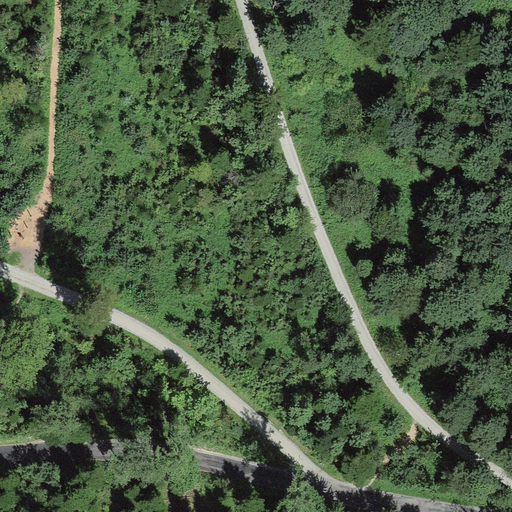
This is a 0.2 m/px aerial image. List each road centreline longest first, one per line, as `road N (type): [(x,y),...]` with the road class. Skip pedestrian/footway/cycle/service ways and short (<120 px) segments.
road 1 (track): [(241,0),(325,249),(381,365),(418,421),(511,483)]
road 2 (unclassified): [(441,511),(115,452),(0,462)]
road 3 (track): [(344,495),(236,392),(127,320),(29,283)]
